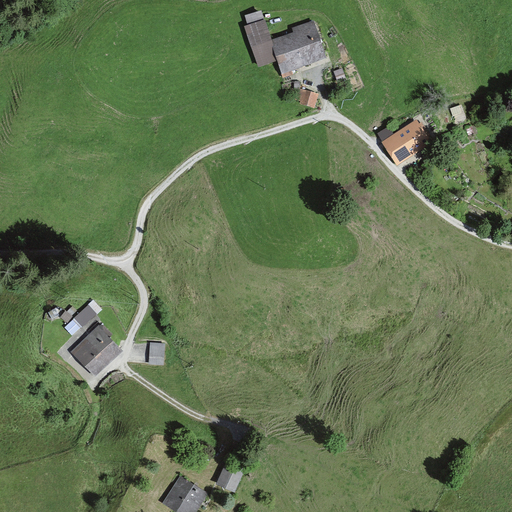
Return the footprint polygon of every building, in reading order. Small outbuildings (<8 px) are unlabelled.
[(263,22),(259,11),(244,16),(247,25),(246,26),(259,65),(277,59),(281,72),(289,69),(287,64),(323,52),(314,25),(294,32),(296,37),(291,39),(289,35),(271,41),(265,22),(263,22)] [(336,73),(340,83),(347,81),(344,71),(336,73)] [(306,94),(307,92),(300,89),(297,97),(304,99),(303,103),(312,106),(315,97),(306,94)] [(418,123),(384,145),(395,161),(429,139),(424,131),(426,130),(421,123),(419,124),(418,123)] [(392,138),(387,130),(378,135),(383,143),(392,138)] [(83,325),(96,313),(89,305),(76,317),(83,325)] [(75,319),(67,314),(63,320),(71,325),(75,319)] [(81,344),(71,353),(93,376),(120,349),(108,338),(111,335),(102,326),(90,338),(88,336),(82,341),(87,346),(85,348),(81,344)] [(164,344),(151,343),(150,363),(162,364),(164,344)] [(233,488),(242,469),(228,463),(220,481),(233,488)] [(192,504),(202,489),(185,478),(168,504),(180,511),(191,511),(196,506),(192,504)]
